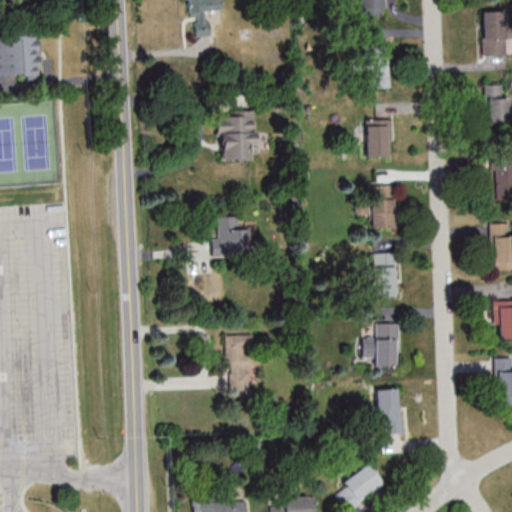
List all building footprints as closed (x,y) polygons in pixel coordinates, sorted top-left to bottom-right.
[(195,36),(208,36),(208,19),(203,19),(203,10),(218,10),(217,0),(186,0),(187,16),(194,16),(195,36)] [(505,54),(504,10),(481,10),(482,55),(505,54)] [(0,74),(37,72),(35,33),(0,35),(0,74)] [(387,87),(386,46),(362,46),(364,88),(387,87)] [(485,84),(486,126),(511,125),(510,97),(501,98),(500,84),(485,84)] [(215,116),(215,136),(220,136),(220,159),(249,158),(249,152),(254,152),(254,110),(229,110),(229,116),(215,116)] [(390,142),(389,118),(364,119),(365,156),(386,156),(386,142),(390,142)] [(492,169),(493,199),(511,198),(511,154),(486,156),(486,170),(492,169)] [(393,227),(392,184),(369,185),(370,228),(393,227)] [(236,216),(216,216),(216,238),(210,238),(210,255),(247,254),(246,228),(237,228),(236,216)] [(511,268),(511,235),(506,236),(506,222),(490,223),(491,269),(511,268)] [(372,296),(395,295),(394,252),(371,252),(372,296)] [(511,337),(511,299),(492,300),(492,325),(498,325),(498,338),(511,337)] [(396,323),(374,322),(374,337),(361,337),(361,356),(374,357),(374,365),(396,366),(396,323)] [(248,395),(247,367),(252,367),(251,334),(223,334),(224,368),(228,368),(229,396),(248,395)] [(511,403),(511,369),(511,358),(495,357),(494,403),(511,403)] [(384,434),(400,433),(398,388),(375,389),(376,420),(383,420),(384,434)] [(383,484),(366,462),(341,481),(344,486),(334,494),(347,511),(383,484)] [(314,511),(314,496),(279,497),(279,503),(269,503),(269,511),(314,511)] [(245,511),(245,500),(192,501),(192,511),(245,511)]
